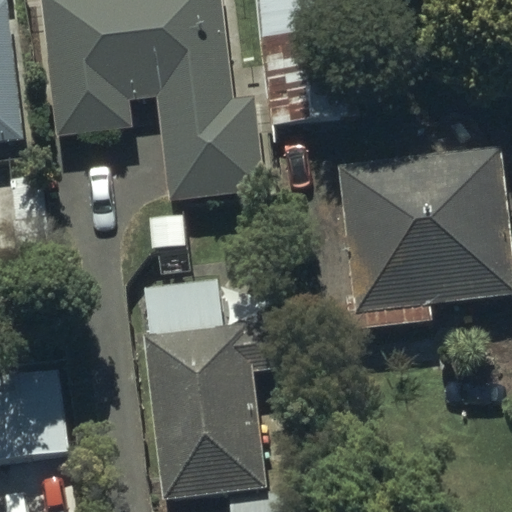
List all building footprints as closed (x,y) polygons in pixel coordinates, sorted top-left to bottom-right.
[(232,0),(48,0),(66,144),(141,135),(138,107),(168,104),(180,210),(279,198),(268,102),(245,104),(232,0)] [(352,0),(259,0),(274,127),(365,118),(352,0)] [(0,146),(30,144),(15,1),(0,2),(0,146)] [(81,157),(47,160),(49,175),(13,180),(21,247),(92,238),(81,157)] [(364,323),(511,303),(511,173),(510,159),(346,179),(364,323)] [(230,289),(155,296),(161,346),(151,347),(167,511),(194,511),(239,507),(239,511),(306,511),(305,496),(280,498),(268,381),(297,378),(292,329),(235,335),(230,289)] [(0,384),(0,469),(76,462),(67,377),(0,384)]
